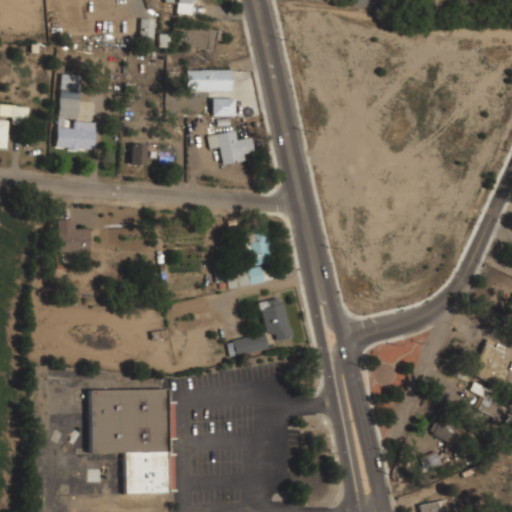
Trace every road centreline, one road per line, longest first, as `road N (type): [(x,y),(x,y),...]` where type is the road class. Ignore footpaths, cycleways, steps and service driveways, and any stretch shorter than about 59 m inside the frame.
road 1 (secondary): [(299,204),(330,372),(368,511)]
road 2 (tertiary): [(299,204),(0,178)]
road 3 (tertiary): [(511,172),(448,296),(407,320),(343,336)]
road 4 (secondary): [(254,0),(299,204)]
road 5 (secondary): [(376,511),(378,482),(343,336)]
road 6 (secondary): [(343,336),(299,204)]
road 7 (secondary): [(352,371),(363,341),(422,321),(448,296)]
